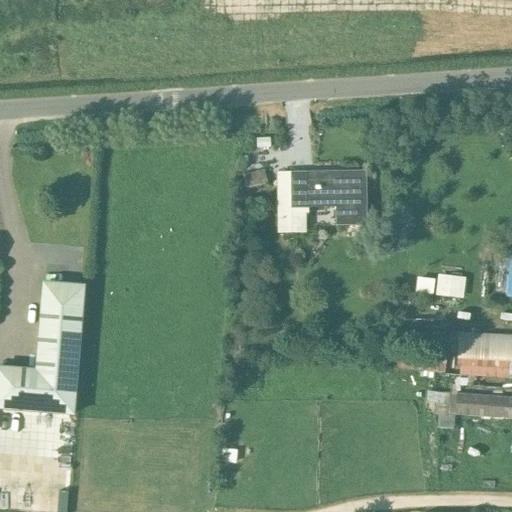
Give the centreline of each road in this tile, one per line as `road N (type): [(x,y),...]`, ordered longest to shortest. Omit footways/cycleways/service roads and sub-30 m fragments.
road 1 (unclassified): [(0,109),(511,78)]
road 2 (track): [(230,0),(231,15),(431,2),(511,8)]
road 3 (track): [(511,501),(410,499),(342,511)]
